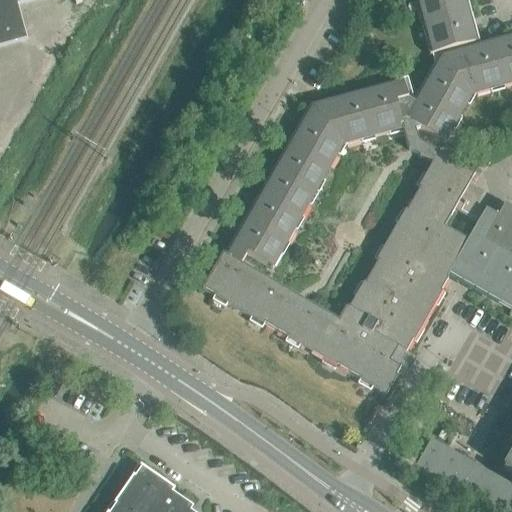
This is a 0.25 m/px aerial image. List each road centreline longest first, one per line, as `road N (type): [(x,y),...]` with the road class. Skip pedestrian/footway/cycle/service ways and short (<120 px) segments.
road 1 (residential): [(323,0),(126,345)]
road 2 (tertiary): [(361,511),(126,345)]
road 3 (tertiary): [(126,345),(0,275)]
